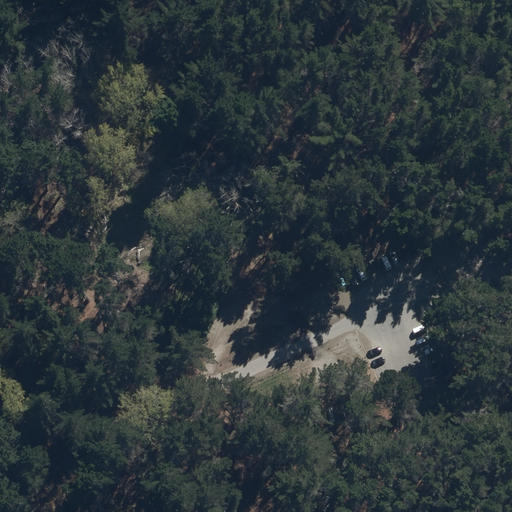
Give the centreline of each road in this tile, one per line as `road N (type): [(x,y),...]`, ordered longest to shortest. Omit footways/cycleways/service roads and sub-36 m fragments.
road 1 (unclassified): [(0,406),(78,422),(128,416),(442,280)]
road 2 (track): [(209,384),(212,355),(230,325),(276,312),(298,330),(346,418)]
